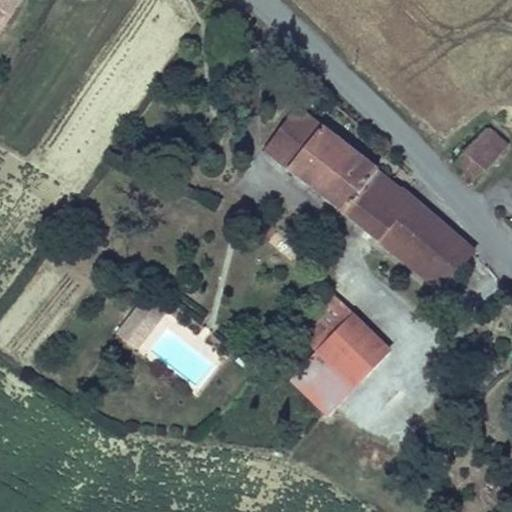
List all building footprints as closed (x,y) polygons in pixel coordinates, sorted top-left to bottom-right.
[(0,11),(0,57),(20,25),(0,11)] [(439,292),(473,255),(299,108),(265,148),(439,292)] [(473,164),(494,141),(484,132),(456,164),(475,183),(483,174),(473,164)] [(504,150),(494,141),(473,164),(483,174),(504,150)] [(133,315),(150,327),(162,311),(145,298),(133,315)] [(319,356),(353,317),(333,298),(298,337),(319,356)] [(133,351),(150,327),(133,315),(116,339),(133,351)] [(391,350),(353,317),(319,356),(356,387),(391,350)] [(356,387),(319,356),(301,375),(339,408),(356,387)]
